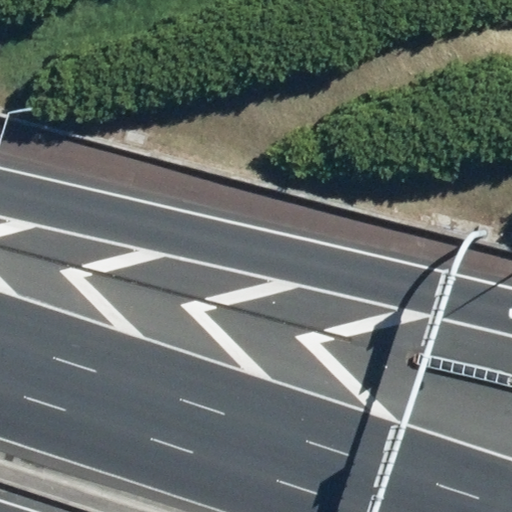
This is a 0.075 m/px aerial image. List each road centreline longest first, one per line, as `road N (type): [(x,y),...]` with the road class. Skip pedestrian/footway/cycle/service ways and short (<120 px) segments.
road 1 (motorway): [(0,185),(511,310)]
road 2 (motorway): [(0,385),(403,511)]
